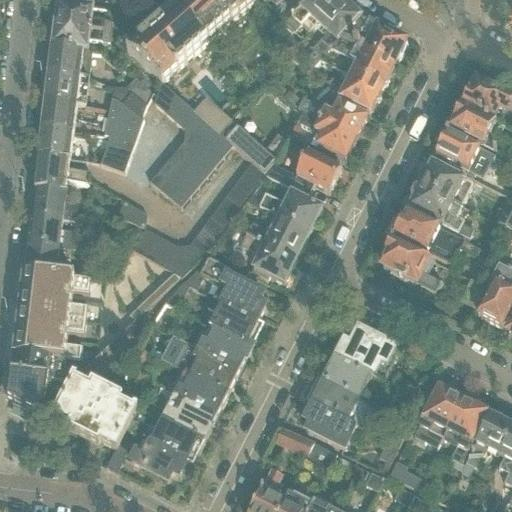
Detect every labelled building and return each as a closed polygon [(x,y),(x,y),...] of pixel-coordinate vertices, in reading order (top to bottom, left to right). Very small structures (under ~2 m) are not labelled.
[(247,0),(190,0),(178,11),(208,46),(253,6),(247,0)] [(292,19),(285,25),(285,26),(286,27),(295,35),(310,19),(318,27),(341,2),(339,0),(310,0),(311,0),(301,11),(300,11),(292,19)] [(322,60),(330,52),(339,42),(360,20),(341,2),(318,27),(327,36),(312,51),(322,60)] [(58,7),(55,27),(111,34),(112,25),(102,22),(93,21),(94,12),(58,7)] [(208,46),(178,11),(128,55),(163,87),(208,46)] [(360,20),(339,42),(364,55),(364,54),(394,69),(396,65),(397,66),(406,45),(376,29),(360,20)] [(55,27),(53,48),(84,52),(83,54),(89,54),(90,43),(109,46),(111,34),(55,27)] [(350,62),(344,74),(352,77),(382,92),(394,69),(364,54),(364,55),(339,42),(330,52),(331,52),(350,62)] [(53,48),(49,74),(80,78),(89,80),(92,55),(89,54),(83,54),(84,52),(53,48)] [(49,74),(46,102),(79,106),(85,107),(89,80),(80,78),(49,74)] [(334,81),(328,86),(334,94),(336,96),(332,99),(334,100),(352,109),(369,117),(382,92),(352,77),(345,90),(340,88),(338,86),(334,81)] [(135,81),(125,91),(147,109),(154,97),(135,81)] [(469,96),(462,110),(495,126),(500,129),(500,128),(496,125),(501,116),(511,121),(511,104),(492,93),(493,92),(478,84),(473,86),(472,89),(472,92),(470,96),(469,96)] [(163,87),(155,108),(165,117),(178,102),(163,87)] [(114,90),(112,103),(118,105),(127,112),(142,123),(142,122),(147,109),(125,91),(123,90),(114,90)] [(289,94),(283,101),(294,109),(299,103),(289,94)] [(298,113),(304,116),(357,143),(368,121),(339,107),(334,117),(304,101),(298,113)] [(46,102),(43,130),(73,134),(75,134),(79,106),(46,102)] [(178,102),(165,117),(175,126),(188,111),(183,106),(178,102)] [(112,103),(111,110),(112,110),(111,119),(140,135),(144,123),(142,122),(142,123),(127,112),(118,105),(112,103)] [(106,135),(105,139),(110,140),(109,147),(132,156),(140,135),(111,119),(112,110),(111,110),(106,135)] [(455,124),(450,135),(468,144),(507,164),(511,153),(511,148),(499,142),(505,131),(500,129),(495,126),(462,110),(460,114),(457,115),(454,121),(455,124)] [(188,111),(175,126),(184,135),(198,119),(188,111)] [(357,143),(304,116),(298,127),(323,140),(318,150),(346,164),(357,143)] [(220,118),(210,129),(218,136),(219,138),(230,126),(220,118)] [(198,119),(184,135),(186,136),(184,144),(201,157),(209,147),(218,136),(210,129),(198,119)] [(43,130),(39,160),(70,164),(71,164),(72,161),(75,134),(73,134),(43,130)] [(252,167),(264,177),(275,164),(237,130),(225,143),(232,150),(252,167)] [(225,159),(232,150),(225,143),(219,138),(218,136),(209,147),(225,159)] [(441,150),(436,160),(439,161),(438,163),(436,167),(471,185),(473,180),(474,179),(483,183),(494,163),(495,160),(448,136),(446,140),(443,141),(440,147),(441,150)] [(177,155),(192,167),(201,157),(184,144),(184,147),(177,155)] [(109,147),(101,169),(124,178),(132,156),(109,147)] [(209,147),(201,157),(216,170),(225,159),(209,147)] [(177,155),(167,167),(182,179),(184,177),(192,167),(177,155)] [(274,169),(266,180),(308,201),(314,189),(330,197),(342,173),(324,164),(309,156),(304,165),(300,163),(297,168),(301,171),(296,180),(274,169)] [(201,157),(192,167),(208,180),(216,170),(201,157)] [(35,187),(35,190),(66,194),(66,193),(67,186),(89,190),(92,177),(69,174),(70,164),(39,160),(37,170),(35,187)] [(167,167),(159,176),(174,189),(175,188),(182,179),(167,167)] [(192,167),(184,177),(199,190),(208,180),(192,167)] [(252,167),(244,177),(260,188),(266,180),(264,177),(252,167)] [(421,191),(420,192),(454,209),(462,213),(469,200),(473,190),(469,188),(471,185),(436,167),(434,171),(432,169),(427,178),(423,181),(421,186),(421,191)] [(159,176),(150,187),(165,199),(174,189),(159,176)] [(182,179),(175,188),(190,201),(199,190),(184,177),(182,179)] [(244,177),(238,186),(253,197),(254,197),(260,188),(244,177)] [(231,194),(231,195),(247,206),(248,205),(253,197),(238,186),(231,194)] [(174,189),(165,199),(181,212),(190,201),(175,188),(174,189)] [(35,190),(32,217),(63,221),(76,224),(78,207),(65,205),(66,193),(66,194),(35,190)] [(414,205),(409,214),(415,218),(427,223),(441,230),(469,245),(470,243),(471,242),(473,236),(474,235),(463,229),(465,226),(457,222),(462,213),(454,209),(420,192),(419,194),(415,196),(413,201),(414,205)] [(225,203),(224,204),(240,216),(241,214),(247,206),(231,195),(225,203)] [(253,197),(248,205),(260,212),(265,202),(254,197),(253,197)] [(260,212),(277,221),(310,237),(322,212),(292,197),(286,209),(267,199),(265,202),(260,212)] [(511,202),(498,228),(511,234),(511,202)] [(219,211),(217,213),(233,225),(235,222),(240,216),(224,204),(219,211)] [(128,207),(120,221),(140,231),(147,219),(128,207)] [(212,220),(210,222),(226,234),(228,231),(233,225),(217,213),(212,220)] [(29,241),(25,275),(56,278),(61,241),(63,223),(63,221),(32,217),(29,241)] [(393,241),(393,242),(411,251),(415,253),(427,259),(429,257),(432,259),(446,252),(452,255),(457,258),(464,261),(470,251),(463,247),(451,241),(426,229),(415,223),(409,220),(405,228),(401,226),(393,241)] [(252,226),(247,237),(297,263),(310,237),(277,221),(270,235),(252,226)] [(206,228),(203,231),(219,243),(221,240),(226,234),(210,222),(206,228)] [(199,236),(196,240),(212,252),(216,248),(219,243),(203,231),(199,236)] [(226,234),(221,240),(229,245),(236,236),(228,231),(226,234)] [(145,233),(135,253),(145,259),(156,239),(145,233)] [(297,263),(247,237),(240,250),(260,260),(252,276),(268,284),(270,280),(284,287),(297,263)] [(156,239),(145,259),(156,265),(167,245),(156,239)] [(190,249),(189,249),(204,261),(209,256),(210,255),(212,252),(196,240),(192,246),(190,249)] [(167,272),(178,251),(167,245),(156,265),(167,272)] [(434,267),(410,255),(392,246),(391,249),(389,248),(386,252),(384,257),(386,258),(384,261),(386,262),(382,269),(383,273),(397,280),(396,283),(414,292),(415,290),(434,299),(439,288),(427,281),(434,267)] [(178,251),(167,272),(175,276),(183,281),(204,261),(189,249),(178,251)] [(227,292),(220,305),(258,325),(270,301),(229,281),(232,275),(209,263),(202,277),(201,279),(205,280),(220,288),(218,290),(222,292),(223,290),(227,292)] [(486,291),(476,311),(481,314),(478,320),(501,332),(511,314),(511,310),(511,271),(500,265),(499,265),(498,267),(496,272),(486,291)] [(19,317),(15,358),(67,365),(81,367),(83,351),(67,349),(69,336),(85,338),(88,310),(72,309),(73,296),(90,298),(92,283),(56,278),(25,275),(19,317)] [(197,275),(184,287),(189,290),(190,291),(197,294),(205,280),(201,279),(202,277),(197,275)] [(175,276),(129,319),(135,326),(144,317),(183,281),(175,276)] [(461,304),(476,311),(486,291),(472,283),(461,304)] [(184,287),(166,306),(178,313),(189,290),(184,287)] [(208,308),(207,311),(217,317),(210,330),(252,351),(264,328),(258,325),(220,305),(212,301),(208,308)] [(135,326),(132,328),(143,334),(148,324),(150,320),(144,317),(135,326)] [(203,344),(198,353),(240,375),(252,351),(210,330),(210,331),(214,333),(208,346),(203,344)] [(345,346),(337,361),(373,380),(386,386),(393,371),(389,368),(396,353),(372,341),(359,335),(356,341),(352,349),(345,346)] [(182,345),(171,368),(182,374),(187,377),(229,398),(240,375),(199,354),(198,353),(182,345)] [(134,359),(131,358),(126,368),(142,376),(151,359),(138,352),(134,359)] [(126,368),(131,358),(122,353),(111,373),(142,389),(147,379),(142,376),(126,368)] [(15,358),(9,401),(13,407),(36,418),(51,405),(64,393),(67,365),(15,358)] [(331,358),(319,382),(362,403),(373,380),(337,361),(331,358)] [(166,395),(165,395),(175,400),(217,421),(229,398),(187,377),(182,374),(175,388),(169,389),(166,395)] [(70,434),(84,442),(109,395),(93,387),(91,391),(78,384),(78,383),(77,382),(56,423),(72,431),(70,434)] [(307,405),(314,409),(357,431),(357,430),(361,432),(373,409),(362,403),(319,382),(307,405)] [(416,402),(426,407),(435,390),(424,385),(416,402)] [(150,388),(146,394),(158,400),(161,394),(150,388)] [(415,439),(413,442),(415,443),(425,448),(427,443),(440,450),(443,443),(445,440),(447,436),(448,434),(463,405),(461,404),(460,401),(455,398),(451,399),(439,393),(430,410),(415,439)] [(109,395),(84,442),(100,450),(102,446),(116,453),(107,471),(117,476),(137,438),(134,437),(140,426),(133,422),(138,413),(136,412),(135,414),(122,407),(124,403),(109,395)] [(169,425),(168,426),(205,444),(217,421),(175,400),(171,407),(170,409),(175,412),(170,422),(169,425)] [(448,434),(447,436),(460,443),(460,444),(456,452),(455,453),(451,462),(462,467),(472,447),(478,435),(487,417),(474,411),(474,408),(469,405),(465,406),(463,405),(448,434)] [(357,431),(314,409),(306,424),(312,427),(308,435),(348,455),(354,443),(351,442),(357,431)] [(487,455),(500,461),(511,437),(511,429),(491,419),(466,467),(475,471),(478,473),(487,455)] [(144,442),(144,443),(187,465),(193,468),(205,444),(168,426),(163,423),(152,446),(144,442)] [(285,449),(283,452),(308,463),(316,448),(309,445),(291,437),(285,449)] [(392,437),(387,446),(399,452),(403,443),(392,437)] [(502,462),(497,471),(507,477),(503,486),(511,490),(511,437),(500,461),(502,462)] [(187,465),(144,443),(132,466),(169,485),(173,477),(179,480),(187,465)] [(387,446),(379,461),(391,467),(399,452),(387,446)] [(308,463),(307,466),(329,477),(338,459),(322,452),(316,448),(308,463)] [(397,467),(390,481),(401,486),(408,472),(397,467)] [(466,467),(461,477),(470,482),(475,471),(466,467)] [(354,469),(348,480),(356,484),(362,473),(354,469)] [(362,473),(356,484),(362,487),(368,476),(362,473)] [(253,511),(283,511),(290,498),(277,492),(283,479),(273,474),(253,511)] [(372,478),(366,490),(378,496),(384,485),(372,478)] [(290,498),(283,511),(312,511),(313,510),(312,509),(310,508),(300,503),(303,496),(294,491),(290,498)] [(400,492),(395,503),(402,507),(408,496),(400,492)] [(408,496),(402,507),(408,511),(414,500),(408,496)] [(312,511),(331,511),(333,508),(318,500),(312,511)]
